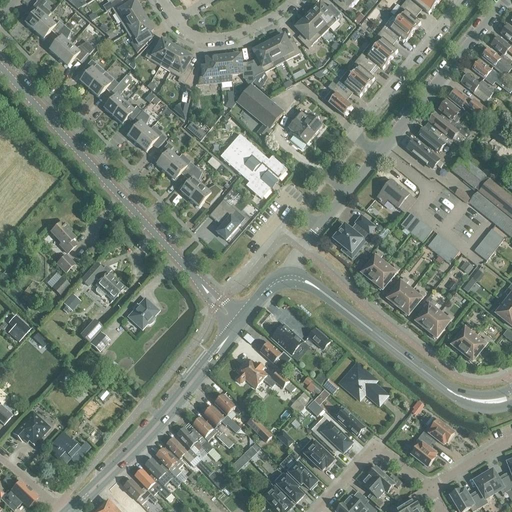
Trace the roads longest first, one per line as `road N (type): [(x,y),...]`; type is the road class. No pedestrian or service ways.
road 1 (tertiary): [(235,325),(0,66)]
road 2 (secondary): [(290,276),(309,282),(455,395),(481,402),(511,396)]
road 3 (secondary): [(68,511),(167,413),(235,325)]
road 4 (residential): [(377,156),(509,0)]
road 5 (residential): [(463,0),(355,132),(377,156)]
road 6 (residential): [(429,487),(376,449),(315,511)]
road 7 (residential): [(290,276),(300,249),(377,156)]
road 8 (residential): [(176,21),(184,31),(221,36),(291,0)]
